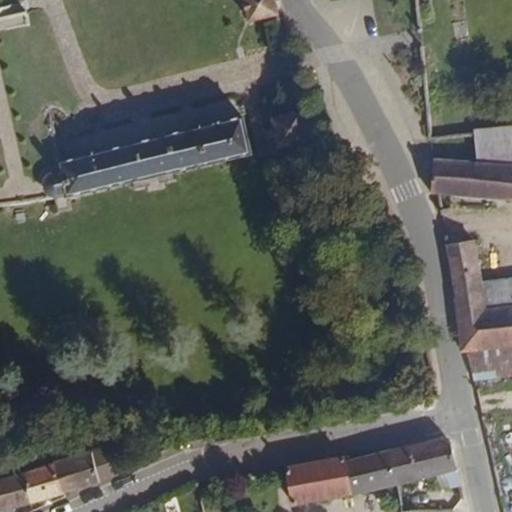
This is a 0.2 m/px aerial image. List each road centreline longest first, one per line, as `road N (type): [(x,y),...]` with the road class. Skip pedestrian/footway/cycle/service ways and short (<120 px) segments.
road 1 (tertiary): [(461,411),(407,189),(333,49),(297,0)]
road 2 (residential): [(461,411),(165,477),(86,511)]
